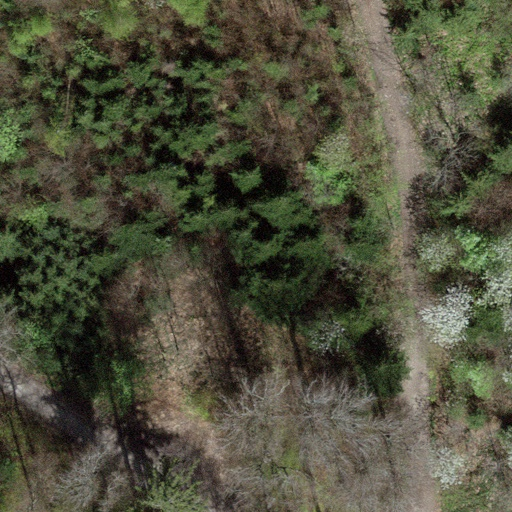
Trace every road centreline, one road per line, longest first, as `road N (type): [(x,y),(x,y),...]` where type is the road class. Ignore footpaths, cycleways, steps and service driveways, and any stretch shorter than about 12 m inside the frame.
road 1 (track): [(422,511),(413,256),(372,0)]
road 2 (track): [(0,329),(197,511)]
